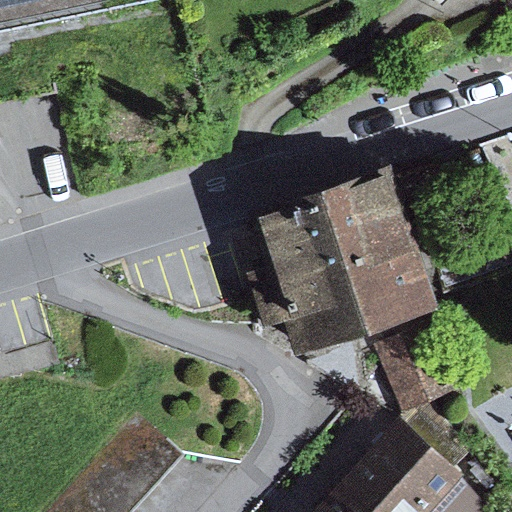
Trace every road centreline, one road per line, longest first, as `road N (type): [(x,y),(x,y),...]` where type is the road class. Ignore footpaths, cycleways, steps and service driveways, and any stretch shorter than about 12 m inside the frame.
road 1 (unclassified): [(17,269),(511,107)]
road 2 (residential): [(17,269),(209,342),(268,373),(296,412),(216,511)]
